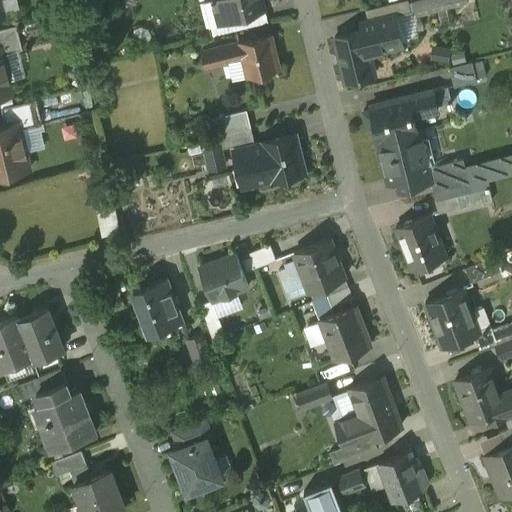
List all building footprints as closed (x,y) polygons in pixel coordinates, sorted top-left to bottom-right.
[(264,0),(205,0),(211,22),(267,9),(264,0)] [(408,0),(401,0),(393,2),(396,13),(396,14),(411,11),(408,0)] [(467,0),(417,0),(413,1),(417,14),(467,1),(467,0)] [(396,13),(361,22),(363,29),(365,29),(370,52),(403,44),(396,14),(396,13)] [(17,24),(0,28),(0,46),(1,46),(2,53),(23,48),(17,24)] [(363,29),(335,36),(346,81),(375,73),(370,52),(365,29),(363,29)] [(271,33),(240,41),(243,57),(248,75),(280,67),(271,33)] [(240,41),(202,51),(206,66),(243,57),(240,41)] [(451,47),(433,45),(431,57),(449,59),(451,47)] [(0,46),(0,93),(11,91),(2,53),(1,46),(0,46)] [(473,60),(450,65),(454,85),(478,79),(473,60)] [(448,85),(433,89),(437,105),(449,102),(449,104),(453,103),(448,85)] [(433,89),(371,104),(372,108),(364,110),(367,125),(375,123),(379,139),(417,128),(414,115),(438,109),(437,105),(433,89)] [(37,98),(2,107),(6,123),(19,120),(21,127),(43,122),(37,98)] [(247,108),(216,116),(221,133),(252,126),(247,108)] [(6,123),(0,124),(0,174),(31,167),(21,127),(19,120),(6,123)] [(252,126),(221,133),(224,147),(255,140),(252,126)] [(417,128),(379,139),(390,182),(399,179),(401,186),(431,179),(432,179),(429,165),(420,128),(417,128)] [(296,132),(263,141),(263,142),(235,149),(243,185),(306,170),(296,132)] [(221,144),(206,148),(210,168),(225,164),(221,144)] [(464,157),(429,165),(432,179),(431,179),(434,192),(470,183),(464,157)] [(470,183),(434,192),(436,198),(457,193),(472,189),(470,183)] [(472,189),(457,193),(460,207),(461,207),(493,199),(489,184),(472,189)] [(102,233),(121,230),(114,192),(96,195),(102,233)] [(436,198),(435,198),(439,212),(460,207),(457,193),(436,198)] [(429,213),(396,225),(413,268),(446,256),(429,213)] [(346,276),(331,236),(294,250),(310,290),(346,276)] [(271,243),(250,251),(256,266),(276,258),(271,243)] [(209,305),(253,290),(239,250),(196,265),(209,305)] [(497,257),(466,268),(472,285),(502,272),(497,257)] [(167,276),(132,289),(148,330),(170,322),(172,328),(185,323),(167,276)] [(349,286),(328,294),(332,305),(354,297),(349,286)] [(463,288),(426,302),(426,303),(427,302),(437,329),(436,329),(443,346),(480,332),(473,312),(463,288)] [(356,304),(321,318),(336,358),(372,344),(356,304)] [(49,306),(19,318),(33,354),(34,358),(64,346),(49,306)] [(484,307),(473,312),(480,332),(484,330),(485,333),(488,331),(487,329),(491,327),(484,307)] [(17,314),(0,320),(0,358),(3,366),(33,354),(19,318),(17,314)] [(203,332),(188,338),(196,359),(211,354),(203,332)] [(511,336),(493,344),(498,357),(511,351),(511,336)] [(367,350),(346,358),(350,369),(371,361),(367,350)] [(488,365),(457,379),(467,403),(465,405),(471,421),(502,408),(506,416),(511,412),(511,385),(499,391),(488,365)] [(62,366),(19,383),(24,396),(31,394),(35,405),(72,391),(62,366)] [(384,375),(351,387),(360,411),(336,420),(345,445),(346,446),(348,445),(374,435),(402,424),(384,375)] [(328,382),(298,393),(303,407),(333,396),(328,382)] [(72,391),(35,405),(50,447),(97,430),(81,388),(72,391)] [(207,417),(173,430),(179,447),(207,436),(207,438),(213,435),(207,417)] [(511,425),(496,432),(502,447),(511,443),(511,425)] [(374,435),(348,445),(352,456),(378,446),(374,435)] [(179,447),(172,449),(188,490),(222,477),(207,438),(207,436),(179,447)] [(511,443),(502,447),(483,455),(499,495),(511,489),(511,443)] [(345,445),(330,450),(335,463),(352,456),(348,445),(346,446),(345,445)] [(82,449),(52,460),(57,475),(87,464),(82,449)] [(412,449),(379,461),(394,499),(426,486),(425,483),(429,481),(423,466),(418,467),(411,450),(412,450),(412,449)] [(110,468),(76,481),(86,511),(112,511),(124,508),(110,468)] [(360,469),(339,477),(345,492),(366,484),(360,469)] [(344,511),(332,480),(304,490),(312,511),(344,511)]
